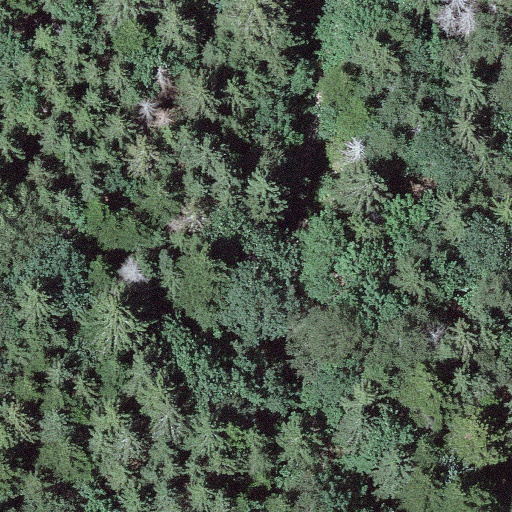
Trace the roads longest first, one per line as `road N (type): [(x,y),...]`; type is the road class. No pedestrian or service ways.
road 1 (track): [(358,511),(328,459),(306,388),(293,295),(303,224)]
road 2 (track): [(303,224),(338,49)]
